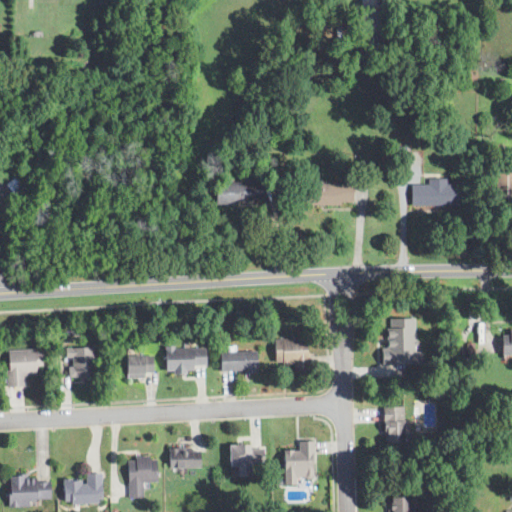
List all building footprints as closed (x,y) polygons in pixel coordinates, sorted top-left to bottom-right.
[(511,171),(493,171),(493,205),(511,205),(511,171)] [(5,184),(12,195),(22,188),(15,178),(5,184)] [(455,184),(445,184),(445,178),(426,178),(426,184),(408,184),(408,205),(455,205),(455,184)] [(262,182),(213,182),(213,204),(262,204),(262,182)] [(350,183),(299,183),(299,205),(350,205),(350,183)] [(387,318),(388,347),(380,349),(379,365),(421,363),(420,351),(415,351),(413,317),(387,318)] [(511,355),(511,329),(499,329),(499,355),(511,355)] [(271,339),(271,361),(290,361),(290,370),(306,370),(306,339),(271,339)] [(204,365),(204,346),(162,346),(162,372),(192,372),(192,365),(204,365)] [(91,348),(64,348),(64,378),(91,378),(91,348)] [(33,350),(5,350),(5,387),(21,387),(21,376),(33,376),(33,350)] [(254,351),(216,351),(216,372),(254,372),(254,351)] [(152,355),(122,355),(122,376),(152,376),(152,355)] [(402,441),(402,406),(380,406),(380,441),(402,441)] [(280,450),(280,479),(311,480),(312,441),(295,441),(295,450),(280,450)] [(225,466),(233,466),(233,477),(252,477),(252,466),(262,466),(262,444),(225,444),(225,466)] [(198,468),(198,448),(164,448),(164,468),(198,468)] [(154,482),(153,456),(124,457),(125,498),(141,498),(140,482),(154,482)] [(61,480),(61,503),(99,503),(99,473),(81,473),(81,481),(61,480)] [(27,507),(27,501),(48,501),(48,477),(5,477),(5,507),(27,507)] [(406,511),(406,497),(386,497),(386,511),(406,511)]
